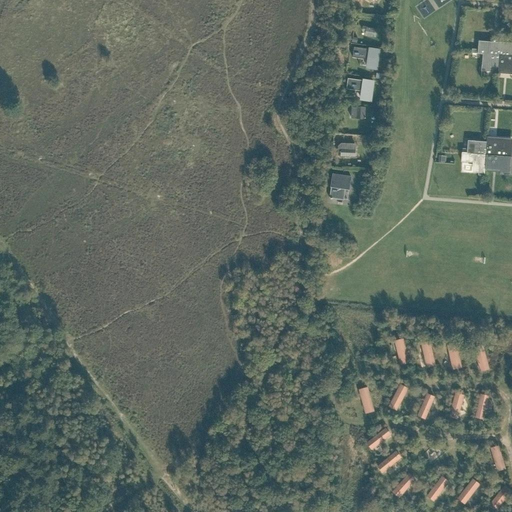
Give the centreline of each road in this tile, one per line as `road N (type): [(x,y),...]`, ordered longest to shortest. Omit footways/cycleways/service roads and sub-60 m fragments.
road 1 (track): [(511,461),(510,405),(487,386),(423,385),(354,365),(341,377),(335,411),(344,420),(391,423),(426,438),(503,440)]
road 2 (unknown): [(313,0),(307,39),(275,115),(296,156),(303,274)]
road 3 (track): [(0,244),(165,469)]
road 4 (unknown): [(303,274),(297,313),(275,347),(239,450),(291,510)]
